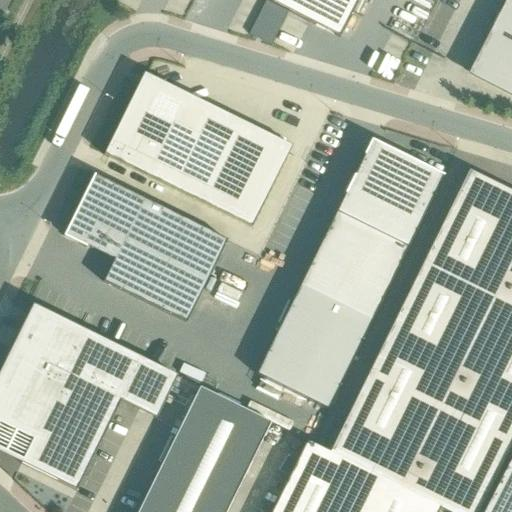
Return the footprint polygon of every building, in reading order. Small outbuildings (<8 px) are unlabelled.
[(263,0),(339,39),(358,0),(263,0)] [(511,0),(505,0),(489,33),(492,34),(471,75),(511,95),(511,0)] [(202,103),(144,75),(103,156),(251,229),(292,147),(288,146),(284,155),(198,113),(202,103)] [(300,286),(256,376),(328,411),(372,321),(443,177),(371,142),(300,286)] [(329,453),(448,511),(478,511),(511,444),(511,193),(468,172),(329,453)] [(226,242),(93,176),(63,237),(112,262),(101,283),(185,324),(226,242)] [(11,349),(14,351),(0,378),(0,421),(36,440),(29,453),(27,452),(21,465),(76,492),(120,403),(156,420),(177,378),(32,307),(11,349)] [(228,511),(272,426),(200,390),(139,511),(228,511)] [(297,461),(271,511),(443,511),(351,466),(306,443),(297,461)] [(511,511),(511,456),(482,511),(511,511)]
